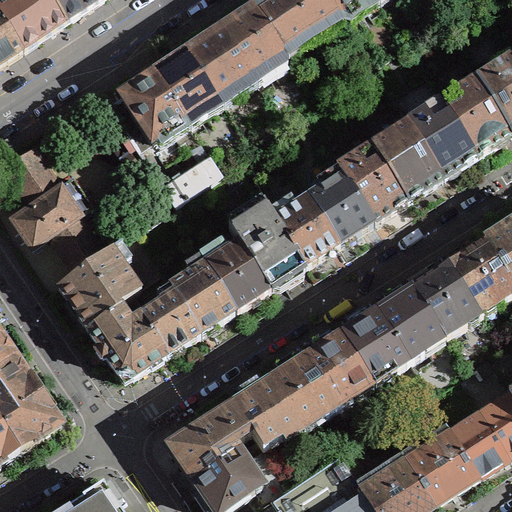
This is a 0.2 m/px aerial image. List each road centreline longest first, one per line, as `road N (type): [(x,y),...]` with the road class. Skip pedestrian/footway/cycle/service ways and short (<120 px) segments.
road 1 (residential): [(511,186),(112,437)]
road 2 (tertiary): [(0,109),(170,0)]
road 3 (residential): [(112,437),(0,274)]
road 4 (residential): [(112,437),(0,508)]
